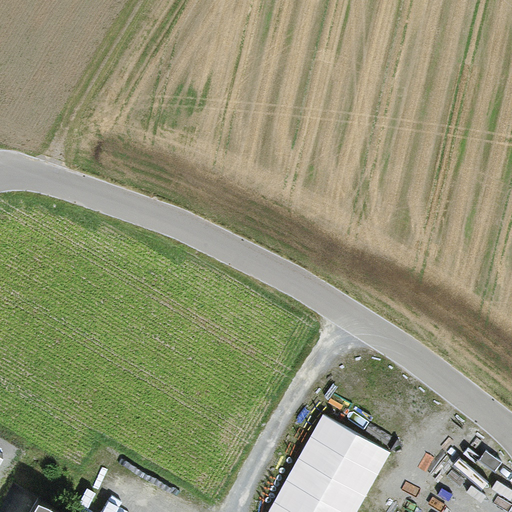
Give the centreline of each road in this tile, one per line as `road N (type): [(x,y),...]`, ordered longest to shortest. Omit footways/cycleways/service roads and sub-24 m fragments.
road 1 (residential): [(0,167),(153,213),(261,264),(403,347),(511,432)]
road 2 (unknown): [(349,314),(234,511)]
